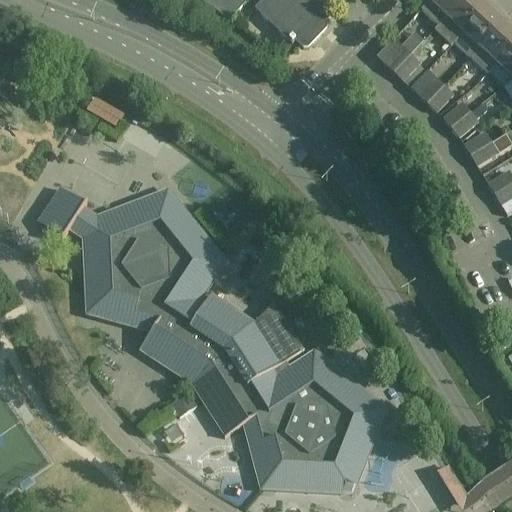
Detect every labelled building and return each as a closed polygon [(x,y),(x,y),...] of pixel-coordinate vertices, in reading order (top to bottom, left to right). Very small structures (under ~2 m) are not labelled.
[(203,0),(200,4),(210,11),(218,0),(203,0)] [(218,0),(210,11),(220,18),(233,0),(218,0)] [(235,0),(233,0),(220,18),(229,25),(245,7),(235,0)] [(324,15),(320,11),(308,0),(266,0),(254,13),(292,49),(295,46),(303,53),(308,53),(326,33),(326,28),(319,21),(324,15)] [(433,0),(420,14),(437,30),(465,0),(433,0)] [(450,50),(454,47),(485,13),(471,0),(465,0),(437,30),(434,34),(450,50)] [(470,62),(479,52),(501,28),(485,13),(454,47),(470,62)] [(479,52),(496,68),(511,50),(511,38),(501,28),(479,52)] [(376,62),(393,78),(407,63),(390,47),(376,62)] [(407,63),(393,78),(402,86),(416,72),(417,72),(432,57),(423,48),(408,64),(407,63)] [(511,50),(496,68),(511,83),(511,82),(511,50)] [(57,87),(14,57),(3,74),(46,104),(57,87)] [(0,113),(10,119),(26,94),(0,77),(0,113)] [(511,83),(503,91),(511,104),(511,82),(511,83)] [(417,100),(426,109),(440,94),(431,86),(417,100)] [(112,91),(104,104),(134,122),(142,109),(112,91)] [(440,94),(426,109),(436,118),(449,103),(440,94)] [(87,113),(117,131),(123,120),(93,103),(87,113)] [(8,133),(18,140),(34,115),(24,108),(8,133)] [(442,124),(450,133),(466,120),(458,111),(442,124)] [(466,120),(450,133),(458,143),(474,130),(466,120)] [(463,150),(470,161),(487,150),(480,140),(463,150)] [(487,150),(470,161),(476,172),(493,161),(487,150)] [(511,180),(509,176),(504,178),(487,189),(494,200),(511,188),(511,180)] [(511,188),(494,200),(507,220),(511,216),(511,188)] [(194,380),(197,383),(252,328),(211,301),(212,299),(211,299),(205,307),(200,304),(217,278),(208,267),(215,254),(177,206),(163,211),(154,200),(96,222),(83,213),(87,208),(86,207),(85,209),(60,193),(38,226),(62,243),(61,245),(62,245),(70,233),(83,242),(86,304),(100,307),(101,322),(143,334),(146,330),(152,334),(146,343),(142,351),(141,350),(138,355),(139,356),(140,354),(186,384),(194,380)] [(279,369),(252,328),(197,383),(200,386),(195,394),(225,440),(223,440),(224,442),(229,438),(236,433),(246,428),(250,435),(246,437),(257,479),(271,480),(275,494),(338,498),(339,494),(335,488),(342,483),(342,485),(343,484),(357,485),(380,427),(368,418),(374,404),(325,365),(313,373),(302,364),(276,381),(272,375),(281,369),(281,368),(279,369)]
